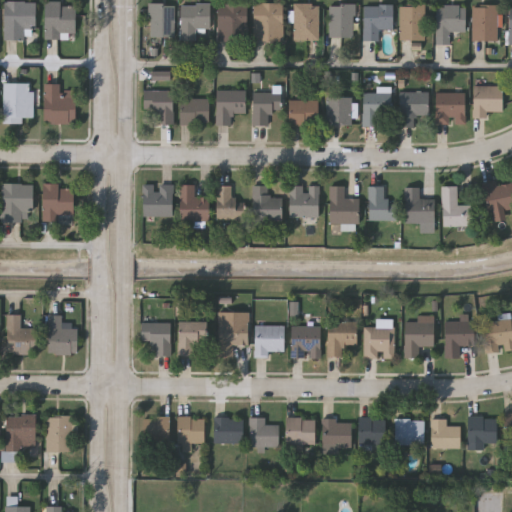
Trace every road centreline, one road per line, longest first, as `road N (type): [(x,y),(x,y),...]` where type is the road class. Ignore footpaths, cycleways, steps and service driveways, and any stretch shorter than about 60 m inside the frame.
road 1 (residential): [(0,152),(452,158),(511,141)]
road 2 (residential): [(511,382),(0,385)]
road 3 (secondary): [(98,387),(96,511)]
